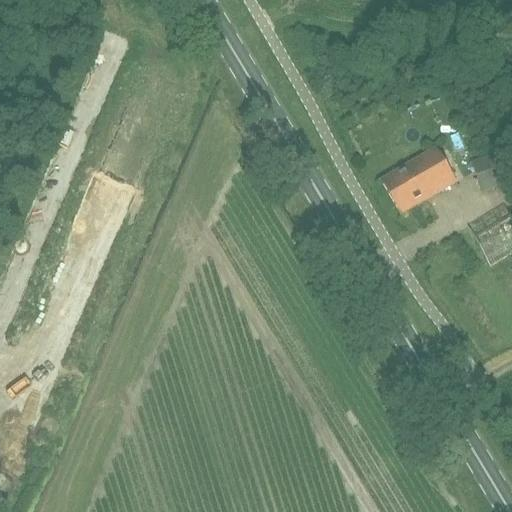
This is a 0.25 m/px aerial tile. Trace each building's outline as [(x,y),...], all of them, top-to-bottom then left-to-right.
[(481,194),(511,183),(511,150),(471,163),(481,194)] [(399,216),(454,184),(435,151),(380,183),(399,216)] [(59,274),(82,285),(55,341),(72,349),(107,277),(87,267),(97,248),(108,254),(124,221),(92,205),(59,274)] [(511,218),(474,241),(490,269),(511,255),(511,218)] [(24,405),(31,420),(47,414),(41,398),(24,405)] [(12,480),(28,467),(21,459),(5,472),(12,480)]
